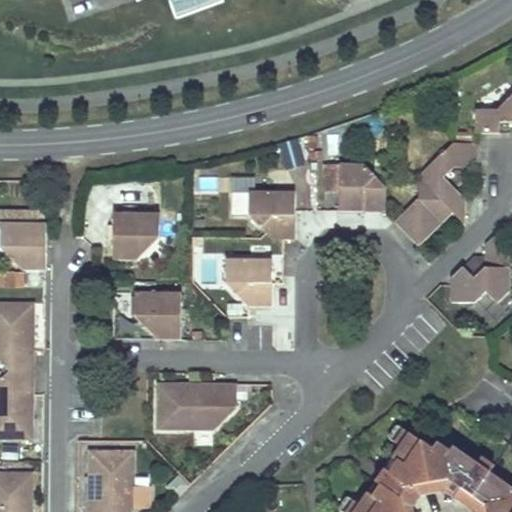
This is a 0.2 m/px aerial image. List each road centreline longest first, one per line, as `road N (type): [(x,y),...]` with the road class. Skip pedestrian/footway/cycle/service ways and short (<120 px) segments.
road 1 (tertiary): [(510,0),(441,42),(287,102),(171,130),(0,146)]
road 2 (residential): [(401,308),(395,263),(385,251),(370,242),(331,245),(309,267),(303,369)]
road 3 (residential): [(303,369),(280,362),(58,361)]
road 4 (residential): [(193,511),(304,417),(309,375)]
road 5 (residential): [(511,185),(496,213),(401,308)]
road 6 (residential): [(58,361),(56,511)]
road 7 (residential): [(65,238),(58,361)]
